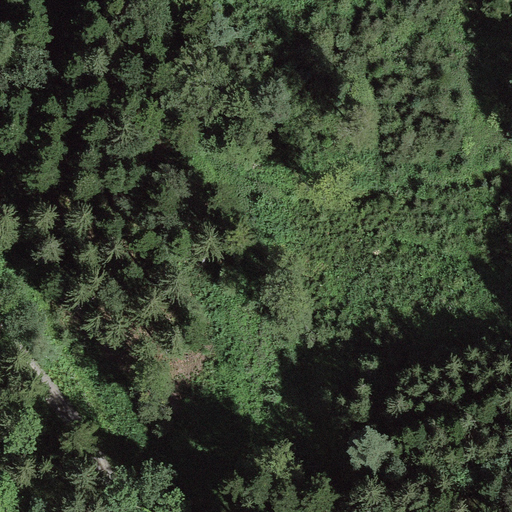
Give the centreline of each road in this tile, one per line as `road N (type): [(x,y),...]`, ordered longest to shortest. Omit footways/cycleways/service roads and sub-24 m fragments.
road 1 (track): [(351,511),(177,68),(162,0)]
road 2 (track): [(123,491),(116,430),(27,270),(12,219),(26,149),(90,0)]
road 3 (track): [(227,194),(511,179)]
road 4 (track): [(0,357),(123,491),(125,511)]
